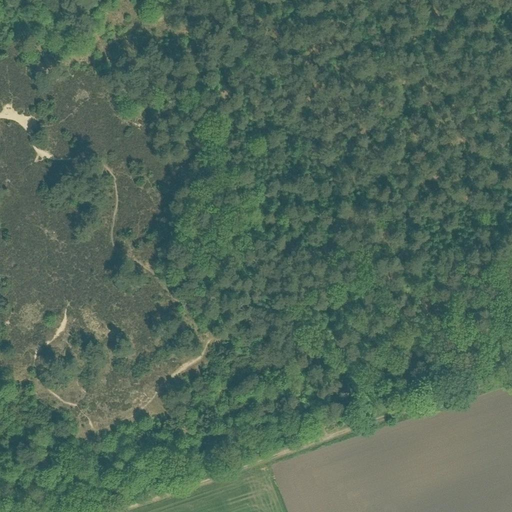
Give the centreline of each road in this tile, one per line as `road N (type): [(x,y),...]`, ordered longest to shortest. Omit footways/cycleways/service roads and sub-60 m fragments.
road 1 (track): [(329,437),(117,511)]
road 2 (track): [(511,375),(329,437)]
